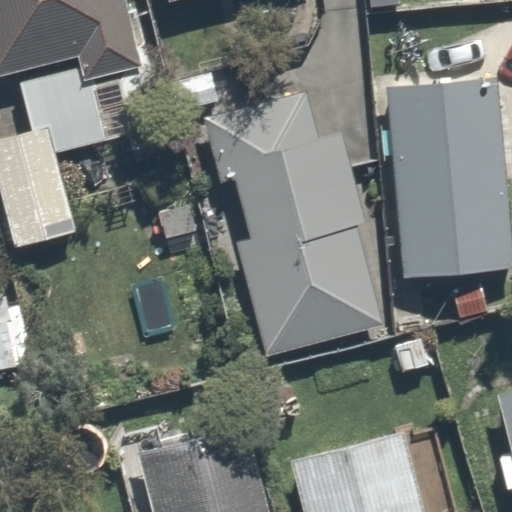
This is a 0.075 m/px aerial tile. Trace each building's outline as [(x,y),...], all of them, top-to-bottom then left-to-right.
[(0,0),(0,79),(18,75),(99,53),(107,81),(156,68),(137,0),(0,0)] [(31,124),(0,132),(0,179),(18,247),(84,229),(62,147),(120,131),(107,81),(99,53),(18,75),(31,124)] [(511,224),(497,76),(385,87),(404,274),(511,263),(511,224)] [(201,112),(220,178),(237,173),(254,232),(237,236),(271,356),(379,325),(352,229),(375,223),(347,124),(324,131),(310,81),(201,112)] [(16,282),(0,286),(0,373),(37,364),(16,282)] [(511,393),(502,396),(511,438),(511,393)] [(276,511),(253,423),(145,451),(160,511),(276,511)] [(432,511),(411,432),(292,465),(305,511),(432,511)]
